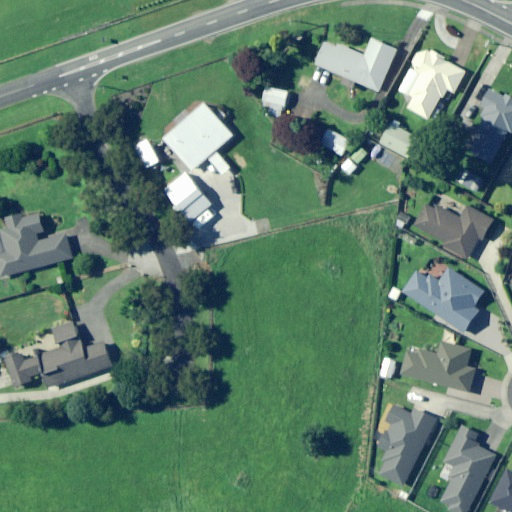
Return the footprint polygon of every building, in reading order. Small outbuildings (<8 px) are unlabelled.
[(355,91),(358,82),(381,92),(399,50),(375,40),(368,56),(340,44),(339,47),(328,42),(318,65),(347,78),(343,86),(355,91)] [(457,93),(468,72),(446,61),(448,58),(434,51),(423,53),(422,53),(421,54),(420,54),(419,55),(418,56),(417,56),(417,57),(416,58),(416,59),(415,60),(415,62),(415,63),(415,64),(415,65),(415,66),(402,91),(415,98),(409,108),(430,120),(442,98),(445,99),(451,90),(457,93)] [(269,87),(263,108),(272,110),(271,114),(284,118),(291,92),(269,87)] [(485,106),(487,107),(482,117),(484,119),(467,152),(493,164),(509,132),(511,133),(511,100),(492,90),(485,106)] [(236,135),(224,121),(229,117),(222,109),(217,113),(209,103),(195,103),(167,129),(166,140),(194,172),(236,135)] [(425,141),(394,124),(383,144),(414,161),(425,141)] [(352,141),(331,129),(323,144),(344,156),(352,141)] [(369,154),(362,148),(353,157),(359,164),(369,154)] [(359,167),(350,160),(343,168),(352,175),(359,167)] [(485,175),(468,166),(459,182),(476,191),(485,175)] [(187,177),(163,197),(190,228),(214,208),(187,177)] [(445,246),(470,259),(475,250),(478,251),(486,238),(491,240),(501,223),(469,206),(462,218),(443,208),(439,215),(432,212),(423,230),(446,243),(445,246)] [(11,228),(0,230),(0,273),(1,279),(75,259),(67,229),(48,234),(42,213),(25,218),(24,214),(8,218),(11,228)] [(452,269),(443,282),(431,274),(429,278),(418,271),(404,293),(466,334),(481,311),(476,308),(487,292),(452,269)] [(24,352),(7,358),(17,388),(46,378),(50,389),(117,366),(109,341),(85,349),(76,321),(55,329),(62,348),(27,360),(24,352)] [(473,350),(444,342),(441,354),(423,349),(422,354),(410,351),(404,375),(471,393),(478,369),(469,367),(473,350)] [(397,366),(386,366),(386,376),(397,377),(397,366)] [(415,413),(400,406),(396,404),(387,421),(391,423),(379,447),(391,452),(380,474),(405,487),(438,420),(417,409),(415,413)] [(482,435),(463,427),(443,472),(455,478),(443,503),(451,506),(449,511),(451,511),(473,511),(499,456),(477,446),(482,435)] [(511,511),(511,470),(510,470),(491,504),(500,509),(498,511),(511,511)]
